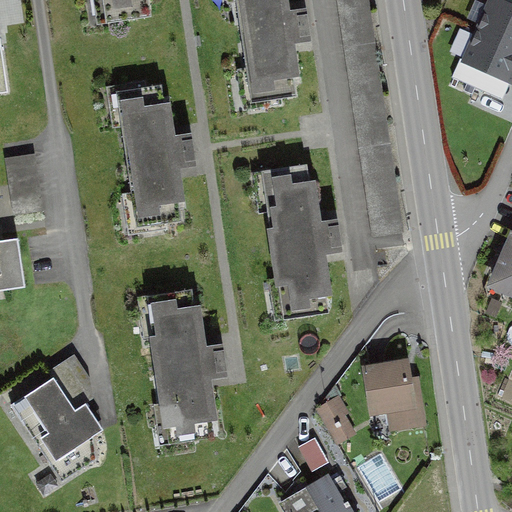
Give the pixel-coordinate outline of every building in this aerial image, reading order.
[(100,0),(104,24),(134,20),(133,14),(148,11),(146,0),(100,0)] [(233,0),(250,110),(280,105),(279,99),(295,97),(280,0),(233,0)] [(365,0),(335,0),(371,237),(400,233),(365,0)] [(511,6),(497,0),(492,0),(465,62),(511,82),(511,6)] [(308,36),(305,15),(295,17),(298,38),(308,36)] [(165,224),(180,222),(160,86),(144,88),(143,82),(113,86),(135,234),(165,230),(165,224)] [(191,140),(180,141),(183,162),(194,161),(191,140)] [(41,211),(33,155),(3,159),(12,216),(41,211)] [(324,295),(307,183),(306,171),(273,176),(275,194),(263,196),(282,320),(312,316),(311,310),(326,307),(324,295)] [(337,225),(327,227),(330,248),(340,246),(337,225)] [(511,238),(507,237),(485,289),(511,300),(511,238)] [(0,290),(23,287),(15,239),(0,241),(0,290)] [(158,301),(160,317),(148,319),(163,422),(176,420),(178,437),(211,432),(191,296),(158,301)] [(222,350),(212,351),(215,372),(225,371),(222,350)] [(409,396),(403,364),(365,370),(371,411),(384,409),(386,424),(390,428),(390,430),(421,425),(416,395),(409,396)] [(51,378),(9,406),(60,482),(94,460),(91,437),(51,378)] [(327,403),(315,410),(335,445),(354,434),(343,416),(337,420),(327,403)] [(350,511),(347,505),(348,505),(346,502),(343,503),(336,492),(343,487),(337,478),(330,482),(326,475),(325,475),(326,477),(307,488),(306,487),(305,487),(305,489),(279,504),(283,511),(308,511),(317,507),(319,511),(350,511)]
